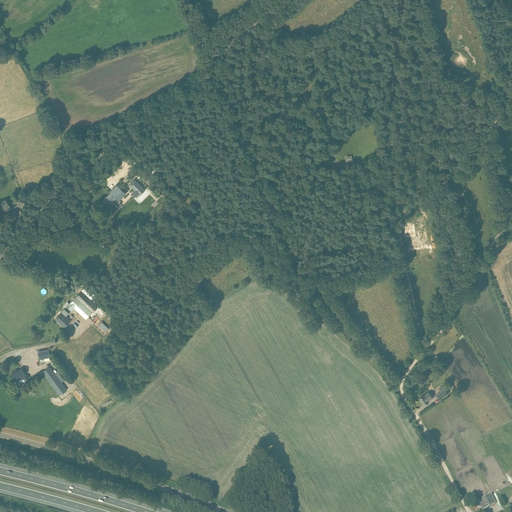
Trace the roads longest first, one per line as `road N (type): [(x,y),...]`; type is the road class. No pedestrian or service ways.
road 1 (track): [(401,385),(333,329),(304,290),(212,64)]
road 2 (track): [(422,354),(387,148),(398,0)]
road 3 (unclassified): [(0,255),(69,182),(212,64)]
road 4 (track): [(511,115),(489,130),(508,217),(422,354)]
road 5 (unclassified): [(226,511),(0,433)]
road 6 (track): [(473,511),(401,385),(422,354)]
road 7 (motorway): [(147,511),(0,470)]
